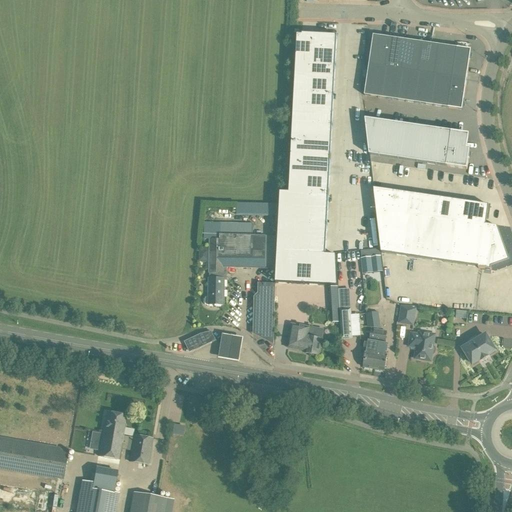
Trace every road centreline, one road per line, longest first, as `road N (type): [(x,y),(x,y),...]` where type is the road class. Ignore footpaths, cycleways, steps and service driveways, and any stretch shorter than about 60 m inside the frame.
road 1 (primary): [(486,427),(284,380),(0,330)]
road 2 (unclassified): [(506,30),(487,109),(490,143),(511,201)]
